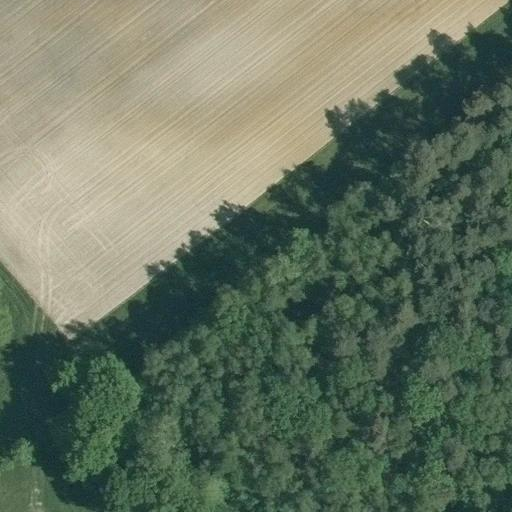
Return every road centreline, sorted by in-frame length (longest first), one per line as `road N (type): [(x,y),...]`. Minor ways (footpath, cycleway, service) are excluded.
road 1 (track): [(511,143),(489,174),(443,289),(435,384),(508,511)]
road 2 (track): [(186,511),(93,424)]
